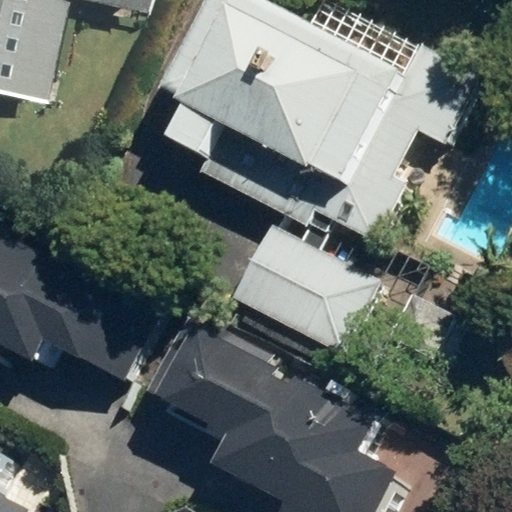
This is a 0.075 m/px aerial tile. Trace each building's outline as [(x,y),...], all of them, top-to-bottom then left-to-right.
[(0,0),(0,94),(30,101),(53,0),(100,0),(131,7),(132,0),(0,0)] [(418,79),(272,0),(248,0),(190,106),(210,117),(186,162),(318,233),(326,218),(387,251),(420,190),(407,183),(431,140),(456,154),(494,83),(434,51),(418,79)] [(386,288),(274,231),(237,301),(349,359),(386,288)] [(0,345),(55,373),(65,353),(130,384),(168,306),(54,250),(47,265),(0,242),(0,345)] [(458,320),(414,300),(388,355),(432,375),(458,320)] [(345,405),(209,339),(176,407),(253,445),(237,479),(305,511),(400,511),(414,483),(378,465),(391,439),(341,415),(345,405)] [(0,511),(36,511),(6,496),(24,462),(0,450),(0,511)]
